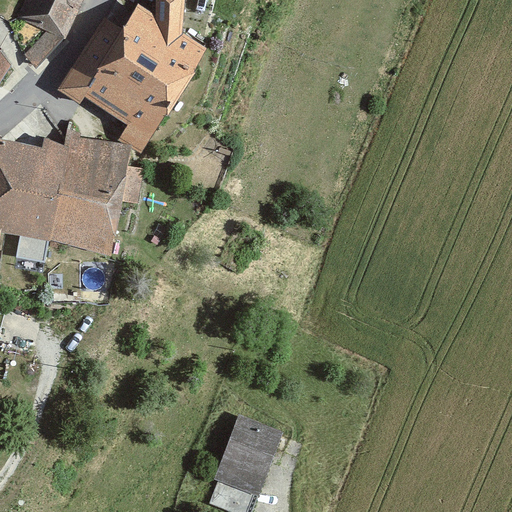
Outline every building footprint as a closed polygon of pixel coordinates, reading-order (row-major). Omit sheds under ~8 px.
[(21,0),(14,19),(58,38),(74,0),(21,0)] [(102,7),(54,84),(50,88),(73,102),(78,96),(113,121),(109,127),(134,144),(193,51),(165,35),(167,0),(142,0),(139,25),(102,7)] [(0,79),(9,61),(0,56),(0,79)] [(0,235),(39,242),(54,141),(0,133),(0,235)] [(115,142),(54,134),(54,141),(39,242),(99,251),(115,142)] [(232,414),(207,476),(253,494),(277,432),(232,414)]
